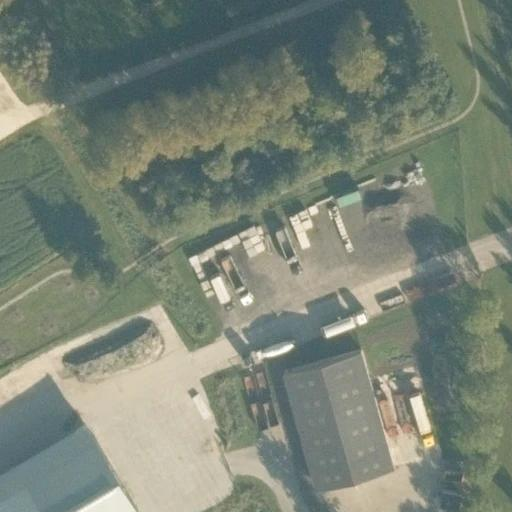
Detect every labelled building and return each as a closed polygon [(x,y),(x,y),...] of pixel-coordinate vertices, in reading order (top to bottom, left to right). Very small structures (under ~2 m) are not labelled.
[(243,6),(242,2),(241,0),(235,0),(227,4),(229,11),(243,6)] [(260,0),(247,0),(242,2),(243,6),(245,10),(262,4),(260,0)] [(314,283),(449,243),(429,174),(294,213),(314,283)] [(236,321),(293,299),(267,233),(211,255),(236,321)] [(370,379),(362,348),(285,370),(318,486),(395,465),(370,379)] [(140,511),(95,435),(0,489),(0,511),(140,511)] [(462,492),(443,488),(440,504),(459,508),(462,492)] [(206,511),(219,506),(214,495),(178,511),(206,511)]
